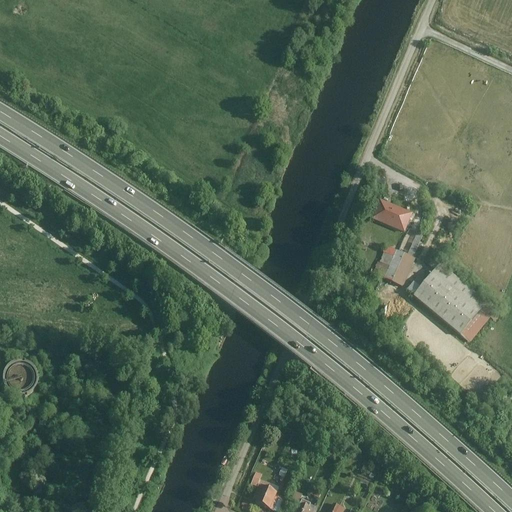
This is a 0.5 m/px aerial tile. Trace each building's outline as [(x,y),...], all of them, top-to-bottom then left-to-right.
[(380,203),(373,220),(404,233),(411,216),(380,203)] [(383,279),(403,287),(415,258),(395,250),(383,279)] [(436,268),(411,298),(459,336),(483,305),(436,268)] [(0,385),(27,398),(38,372),(8,359),(0,378),(0,385)] [(258,485),(262,474),(256,472),(252,483),(258,485)] [(313,486),(310,493),(319,498),(323,491),(313,486)] [(256,505),(271,511),(277,495),(260,487),(255,499),(258,500),(256,505)] [(279,511),(284,502),(277,500),(273,511),(279,511)] [(301,501),(295,511),(313,511),(314,511),(309,510),(311,505),(301,501)]
